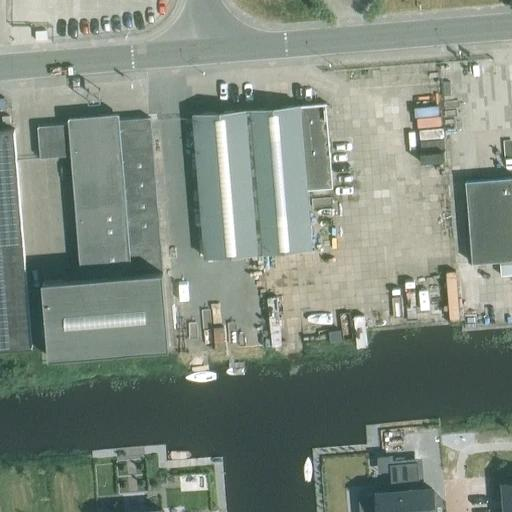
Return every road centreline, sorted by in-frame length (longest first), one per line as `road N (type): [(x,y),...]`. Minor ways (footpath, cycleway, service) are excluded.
road 1 (unclassified): [(201,50),(511,25)]
road 2 (unclassified): [(0,63),(201,50)]
